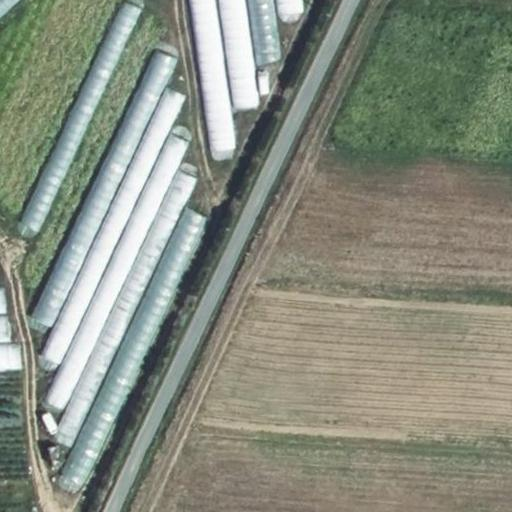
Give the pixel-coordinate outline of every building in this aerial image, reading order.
[(0,0),(0,17),(19,0),(0,0)] [(214,0),(190,0),(211,151),(234,147),(214,0)] [(259,105),(243,0),(221,0),(237,108),(259,105)] [(248,0),(258,64),(281,60),(275,15),(272,0),(248,0)] [(300,0),(272,0),(275,15),(302,11),(300,0)] [(125,3),(21,223),(35,230),(139,10),(125,3)] [(158,51),(33,317),(51,325),(165,82),(176,59),(158,51)] [(61,368),(170,132),(188,93),(165,82),(51,325),(37,357),(61,368)] [(61,368),(44,404),(63,412),(179,171),(191,142),(170,132),(61,368)] [(71,448),(198,181),(179,171),(63,412),(51,436),(71,448)] [(203,218),(184,209),(71,448),(57,477),(79,487),(203,218)] [(0,316),(8,316),(0,286),(0,316)] [(0,340),(9,340),(8,316),(0,316),(0,340)] [(0,373),(22,373),(22,344),(0,344),(0,373)]
